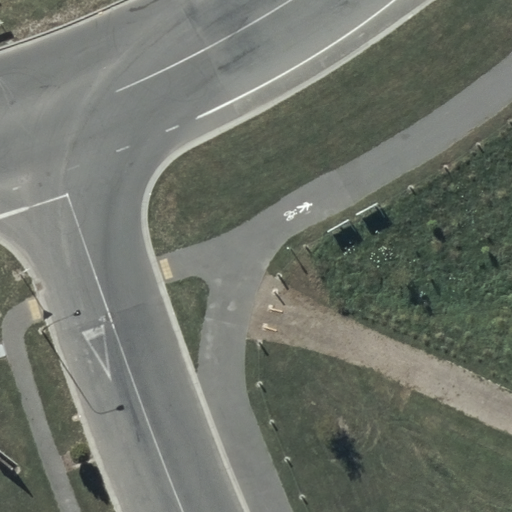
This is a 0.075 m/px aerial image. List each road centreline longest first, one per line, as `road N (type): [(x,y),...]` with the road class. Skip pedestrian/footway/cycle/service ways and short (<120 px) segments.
road 1 (residential): [(41,113),(116,339),(186,511)]
road 2 (unclassified): [(274,0),(185,53),(41,113)]
